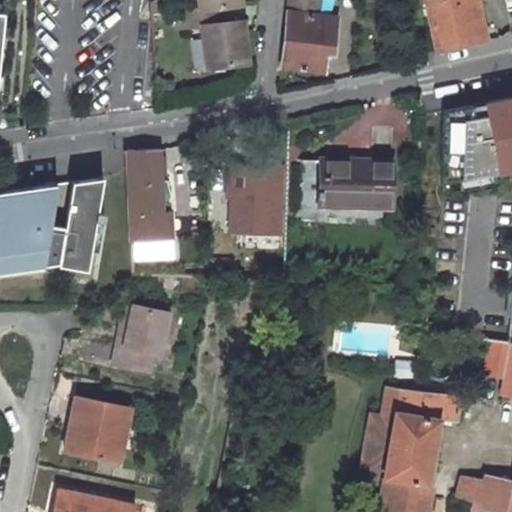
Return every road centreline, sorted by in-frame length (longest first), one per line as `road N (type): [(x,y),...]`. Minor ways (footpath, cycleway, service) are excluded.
road 1 (unclassified): [(0,156),(264,113)]
road 2 (unclassified): [(264,113),(511,59)]
road 3 (residential): [(22,431),(40,322),(0,319)]
road 4 (unknown): [(61,147),(77,0)]
road 5 (unknown): [(144,0),(140,136)]
